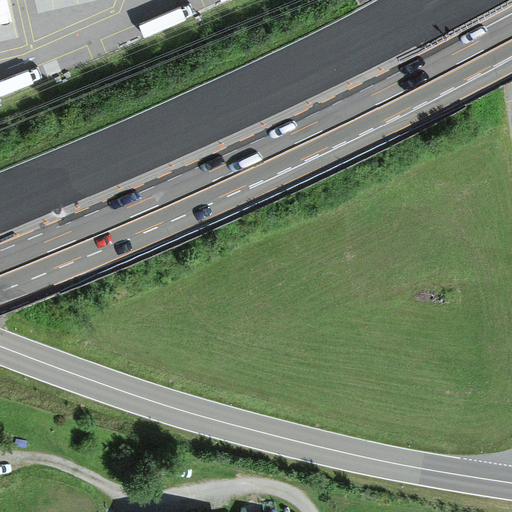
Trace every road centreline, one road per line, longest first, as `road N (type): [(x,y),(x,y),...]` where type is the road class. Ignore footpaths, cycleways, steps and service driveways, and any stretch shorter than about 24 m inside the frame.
road 1 (motorway): [(0,271),(318,134),(485,49)]
road 2 (secondary): [(511,482),(224,422),(0,345)]
road 3 (motorway): [(456,0),(296,81),(0,208)]
